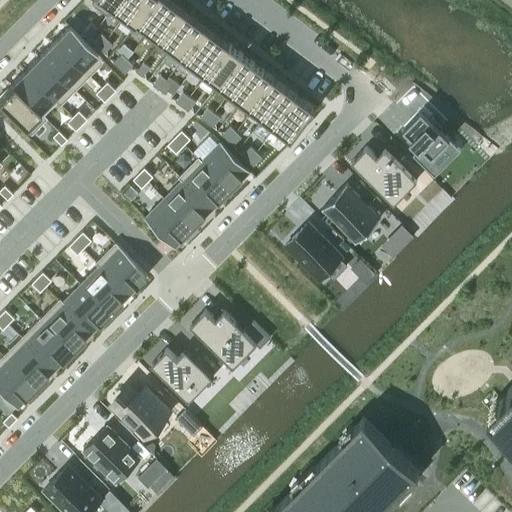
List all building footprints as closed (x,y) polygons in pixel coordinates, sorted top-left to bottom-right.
[(92,0),(91,1),(108,14),(111,10),(110,10),(117,0),(92,0)] [(117,0),(110,10),(111,10),(122,18),(135,0),(117,0)] [(135,0),(122,18),(134,28),(135,26),(135,25),(153,0),(135,0)] [(153,0),(135,25),(135,26),(146,34),(171,0),(153,0)] [(173,0),(171,0),(146,34),(158,43),(184,8),(173,0)] [(184,8),(158,43),(169,51),(195,16),(184,8)] [(195,16),(169,51),(181,61),(184,57),(184,56),(207,25),(195,16)] [(91,22),(83,30),(89,36),(97,27),(91,22)] [(68,25),(53,40),(88,74),(103,59),(68,25)] [(207,25),(184,56),(184,57),(194,64),(195,65),(218,34),(207,25)] [(101,32),(93,41),(99,46),(107,38),(101,32)] [(194,64),(191,68),(204,77),(230,43),(218,34),(195,65),(194,64)] [(107,38),(99,46),(105,52),(113,43),(107,38)] [(53,40),(39,55),(73,89),(88,74),(53,40)] [(230,43),(204,77),(215,86),(241,51),(230,43)] [(241,51),(215,86),(227,95),(253,60),(241,51)] [(122,52),(114,61),(119,67),(128,58),(122,52)] [(39,55),(25,69),(56,100),(55,101),(58,104),(73,89),(39,55)] [(128,58),(119,67),(125,72),(134,64),(128,58)] [(253,60),(227,95),(238,103),(264,69),(253,60)] [(144,61),(136,71),(143,76),(150,66),(144,61)] [(25,69),(10,84),(41,114),(42,114),(55,101),(56,100),(25,69)] [(264,69),(238,103),(250,112),(276,77),(264,69)] [(160,73),(153,83),(159,88),(167,78),(160,73)] [(276,77),(250,112),(261,121),(287,86),(276,77)] [(167,78),(159,88),(166,93),(173,83),(167,78)] [(106,80),(100,86),(109,95),(114,89),(106,80)] [(10,84),(0,93),(0,103),(30,133),(46,117),(42,114),(41,114),(10,84)] [(100,86),(94,92),(103,100),(109,95),(100,86)] [(287,86),(261,121),(273,129),(299,95),(287,86)] [(183,91),(176,100),(182,105),(190,95),(183,91)] [(190,95),(182,105),(189,110),(196,100),(190,95)] [(299,95),(273,129),(289,142),(315,107),(299,95)] [(208,106),(200,116),(207,121),(214,111),(208,106)] [(77,109),(71,115),(80,124),(86,118),(77,109)] [(422,109),(403,128),(412,137),(410,139),(419,149),(422,146),(432,156),(450,138),(440,128),(443,125),(433,115),(430,118),(422,109)] [(214,111),(207,121),(213,126),(221,116),(214,111)] [(71,115),(66,121),(74,129),(80,124),(71,115)] [(230,124),(222,133),(228,139),(236,130),(230,124)] [(57,129),(51,135),(60,144),(66,138),(57,129)] [(182,129),(175,136),(183,145),(190,137),(182,129)] [(236,130),(228,139),(233,144),(242,136),(236,130)] [(175,136),(168,143),(176,152),(183,145),(175,136)] [(202,159),(201,160),(231,189),(251,170),(221,140),(202,159)] [(251,145),(242,153),(248,159),(257,150),(251,145)] [(367,145),(352,160),(394,202),(417,178),(415,175),(417,173),(408,165),(406,167),(385,147),(377,155),(367,145)] [(257,150),(248,159),(254,165),(262,156),(257,150)] [(198,156),(178,176),(182,179),(183,178),(213,208),(231,189),(201,160),(202,159),(198,156)] [(145,167),(139,173),(147,181),(153,175),(145,167)] [(139,173),(133,179),(142,187),(147,181),(139,173)] [(182,179),(164,197),(194,227),(213,208),(183,178),(182,179)] [(347,182),(321,208),(322,209),(322,208),(356,239),(355,240),(356,241),(381,215),(380,215),(379,215),(347,183),(348,182),(347,182)] [(3,184),(0,187),(0,192),(6,199),(12,193),(3,184)] [(164,197),(145,217),(175,246),(194,227),(164,197)] [(308,221),(285,244),(319,278),(327,270),(334,277),(347,264),(340,257),(342,254),(308,221)] [(81,231),(74,238),(83,246),(90,239),(81,231)] [(74,238),(67,245),(76,253),(83,246),(74,238)] [(114,241),(94,261),(97,265),(98,264),(128,294),(147,274),(114,241)] [(97,265),(79,283),(109,313),(128,294),(98,264),(97,265)] [(41,271),(35,277),(44,285),(50,279),(41,271)] [(35,277),(30,282),(38,291),(44,285),(35,277)] [(61,301),(61,302),(91,331),(109,313),(79,283),(61,301)] [(58,298),(39,317),(72,350),(91,331),(61,302),(61,301),(58,298)] [(206,307),(190,323),(233,366),(256,342),(260,346),(270,336),(253,319),(244,328),(224,309),(216,318),(206,307)] [(4,308),(0,312),(0,315),(7,322),(12,317),(4,308)] [(39,317),(20,336),(53,369),(72,350),(39,317)] [(20,336),(1,355),(35,388),(53,369),(20,336)] [(167,347),(151,362),(189,399),(212,376),(213,377),(214,376),(184,346),(183,347),(185,349),(177,357),(167,347)] [(1,355),(0,356),(0,391),(16,407),(35,388),(1,355)] [(511,382),(488,407),(511,430),(511,382)] [(129,385),(113,401),(145,433),(169,408),(146,386),(138,394),(129,385)] [(185,407),(176,416),(194,433),(203,425),(185,407)] [(10,411),(1,420),(7,426),(16,417),(10,411)] [(378,511),(400,491),(398,488),(408,478),(410,481),(419,471),(363,416),(354,425),(356,428),(347,438),(344,435),(316,464),(318,466),(297,488),(295,485),(275,506),(277,508),(272,511),(378,511)] [(107,424),(83,448),(116,481),(140,457),(107,424)] [(157,456),(138,475),(148,485),(167,466),(157,456)] [(68,463),(44,488),(68,511),(87,511),(102,497),(68,463)]
